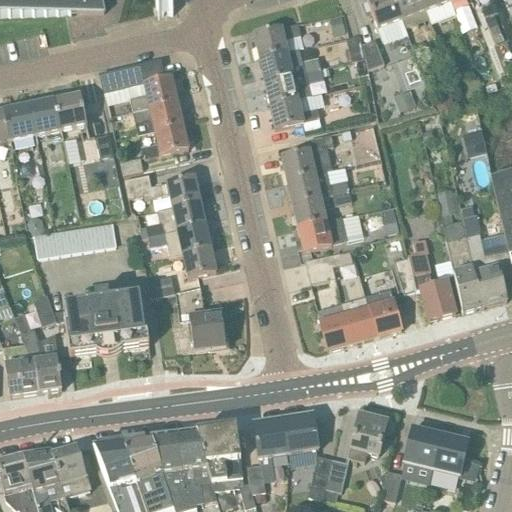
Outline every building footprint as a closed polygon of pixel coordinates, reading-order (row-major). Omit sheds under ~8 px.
[(0,0),(0,18),(105,15),(101,0),(0,0)] [(377,34),(402,24),(392,0),(375,0),(366,4),(377,34)] [(429,24),(426,15),(420,0),(392,0),(402,24),(405,33),(429,24)] [(420,0),(426,15),(450,6),(447,0),(420,0)] [(341,19),(330,22),(334,38),(345,35),(341,19)] [(494,19),(485,23),(489,33),(498,29),(494,19)] [(288,55),(286,42),(300,39),(297,28),(281,32),(281,31),(253,37),(259,62),(288,55)] [(362,49),(360,40),(346,42),(350,65),(365,62),(367,74),(384,67),(375,43),(362,49)] [(264,85),(320,72),(318,62),(301,65),(299,52),(288,55),(259,62),(264,85)] [(133,116),(178,106),(172,81),(163,83),(159,64),(100,78),(104,97),(127,92),(133,116)] [(269,108),(309,99),(306,87),(322,83),(320,72),(264,85),(269,108)] [(320,73),(322,80),(330,79),(328,72),(320,73)] [(495,87),(486,90),(488,96),(497,93),(495,87)] [(410,94),(394,100),(399,115),(416,109),(410,94)] [(54,103),(60,135),(86,130),(80,98),(54,103)] [(309,99),(269,108),(274,133),(304,127),(305,134),(321,130),(317,112),(302,115),(299,103),(309,100),(309,99)] [(35,140),(60,135),(54,103),(29,109),(35,140)] [(138,140),(153,137),(183,130),(178,106),(133,116),(138,140)] [(10,145),(35,140),(29,109),(4,114),(10,145)] [(0,147),(10,145),(4,114),(0,114),(0,147)] [(105,124),(93,126),(95,140),(107,138),(105,124)] [(183,130),(153,137),(156,148),(141,152),(143,161),(145,160),(145,162),(188,152),(183,130)] [(377,130),(359,132),(361,150),(380,148),(377,130)] [(350,134),(342,136),(344,144),(352,142),(350,134)] [(432,134),(421,136),(423,146),(434,144),(432,134)] [(481,135),(462,139),(467,161),(486,157),(481,135)] [(326,176),(332,175),(329,163),(326,151),(334,150),(331,138),(307,143),(310,154),(282,160),(287,184),(316,178),(326,176)] [(123,178),(143,174),(140,162),(120,166),(123,178)] [(75,168),(77,191),(91,190),(89,167),(75,168)] [(511,172),(490,179),(510,266),(511,271),(511,172)] [(331,198),(348,194),(346,183),(329,187),(326,176),(316,178),(287,184),(292,207),(321,200),(331,198)] [(158,215),(200,205),(194,180),(165,186),(165,187),(151,190),(148,179),(124,184),(128,202),(143,199),(144,203),(168,198),(171,211),(157,214),(158,215)] [(480,242),(479,239),(466,241),(481,311),(507,304),(499,269),(510,266),(490,179),(503,237),(480,242)] [(351,206),(348,194),(331,198),(334,210),(351,206)] [(466,241),(463,225),(449,228),(447,218),(455,217),(451,194),(437,196),(443,230),(446,246),(453,275),(452,275),(462,316),(481,311),(466,241)] [(297,230),(326,223),(321,200),(292,207),(297,230)] [(148,242),(205,229),(200,205),(158,215),(160,227),(139,231),(142,243),(144,242),(148,242)] [(398,235),(394,217),(393,212),(382,214),(384,219),(381,220),(385,238),(398,235)] [(30,221),(27,226),(29,236),(33,239),(42,237),(44,233),(42,223),(36,220),(30,221)] [(326,223),(297,230),(303,255),(332,249),(332,248),(347,244),(342,221),(327,224),(326,223)] [(115,250),(111,227),(100,229),(103,252),(115,250)] [(89,231),(92,254),(103,252),(100,229),(89,231)] [(181,259),(210,253),(205,229),(148,242),(144,242),(146,251),(150,250),(150,251),(166,248),(169,261),(181,258),(181,259)] [(89,231),(77,232),(81,255),(92,254),(89,231)] [(81,255),(77,232),(66,234),(69,257),(81,255)] [(58,259),(69,257),(66,234),(54,236),(58,259)] [(43,237),(46,260),(58,259),(54,236),(43,237)] [(32,239),(36,262),(46,260),(43,237),(32,239)] [(409,261),(416,295),(419,294),(428,327),(455,319),(446,285),(432,289),(429,276),(430,276),(425,257),(428,256),(424,243),(412,247),(416,259),(409,261)] [(210,253),(181,259),(186,282),(215,276),(210,253)] [(308,277),(332,271),(342,269),(339,257),(305,264),(308,277)] [(404,298),(416,295),(409,261),(395,265),(404,298)] [(332,271),(308,277),(310,288),(335,282),(332,271)] [(152,304),(174,298),(170,280),(147,285),(152,304)] [(203,318),(201,304),(201,294),(201,292),(174,297),(177,312),(178,328),(189,327),(193,355),(226,351),(226,350),(221,316),(222,316),(223,316),(203,318)] [(101,307),(70,311),(72,324),(69,324),(76,357),(154,347),(148,314),(146,314),(144,300),(114,306),(112,294),(99,296),(101,307)] [(366,301),(377,341),(401,334),(393,304),(392,304),(389,294),(366,301)] [(42,330),(56,325),(47,298),(33,303),(42,330)] [(353,348),(377,341),(366,301),(342,307),(345,319),(353,348)] [(327,355),(353,348),(345,319),(342,307),(317,314),(320,326),(319,326),(327,355)] [(53,315),(56,325),(65,324),(64,313),(53,315)] [(33,363),(39,397),(61,393),(56,360),(49,345),(40,349),(33,333),(31,334),(23,317),(14,321),(22,338),(20,339),(25,349),(31,363),(33,363)] [(10,401),(39,397),(33,363),(31,363),(25,349),(3,351),(5,367),(10,401)] [(283,422),(289,459),(318,455),(313,418),(283,422)] [(379,461),(388,424),(359,418),(349,462),(365,466),(366,458),(379,461)] [(254,427),(260,463),(271,462),(289,459),(283,422),(254,427)] [(254,498),(250,487),(243,489),(236,431),(198,436),(211,486),(214,495),(239,492),(244,511),(248,511),(256,510),(255,508),(254,498)] [(432,473),(441,438),(413,431),(404,466),(432,473)] [(217,504),(214,495),(211,486),(198,436),(173,439),(185,487),(188,511),(197,511),(198,511),(196,507),(203,507),(217,504)] [(441,438),(432,473),(460,479),(468,445),(441,438)] [(174,511),(188,511),(185,487),(173,439),(151,442),(173,510),(174,510),(174,511)] [(168,511),(173,510),(151,442),(121,446),(135,484),(140,496),(152,492),(159,511),(168,511)] [(120,490),(135,484),(121,446),(92,449),(116,511),(140,511),(132,489),(121,493),(120,490)] [(52,459),(64,503),(91,495),(87,484),(78,451),(52,459)] [(67,511),(64,503),(52,459),(51,459),(51,455),(22,459),(32,492),(37,511),(67,511)] [(0,485),(4,500),(32,492),(22,459),(0,465),(0,485)] [(324,505),(333,464),(318,460),(308,501),(324,505)] [(333,464),(324,505),(336,508),(339,496),(341,496),(348,468),(333,464)] [(246,470),(250,487),(254,498),(255,508),(267,506),(266,496),(264,486),(263,486),(261,468),(247,470),(246,470)] [(395,506),(402,478),(388,474),(387,477),(383,492),(381,502),(395,506)]
